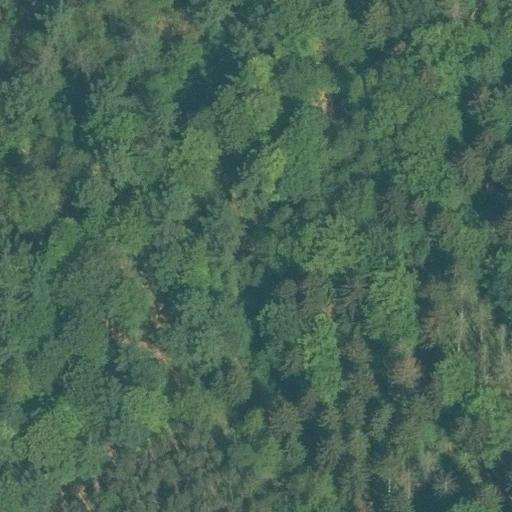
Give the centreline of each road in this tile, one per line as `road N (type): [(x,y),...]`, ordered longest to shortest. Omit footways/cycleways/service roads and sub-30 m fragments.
road 1 (track): [(282,511),(0,170)]
road 2 (track): [(0,279),(308,0)]
